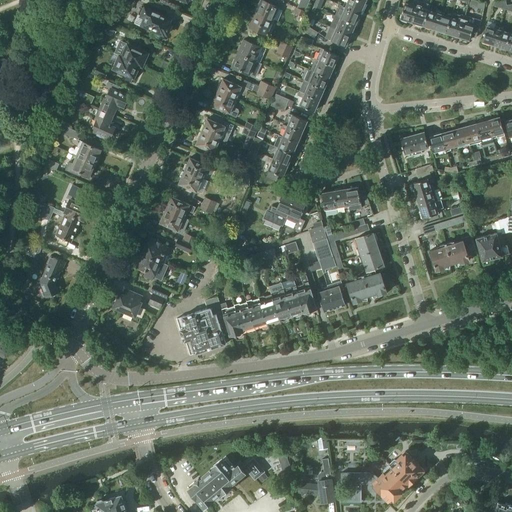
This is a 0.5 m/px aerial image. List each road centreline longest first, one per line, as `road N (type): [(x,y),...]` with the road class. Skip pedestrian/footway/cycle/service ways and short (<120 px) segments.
road 1 (primary): [(511,376),(327,375),(137,402)]
road 2 (residential): [(73,347),(217,0)]
road 3 (primary): [(141,423),(321,399),(511,400)]
road 4 (residential): [(73,347),(106,376),(153,379),(316,357),(427,326)]
road 5 (residential): [(381,167),(321,179),(302,166),(346,59),(377,55)]
road 6 (residential): [(427,326),(381,167)]
road 7 (primary): [(137,402),(0,431)]
road 8 (residential): [(372,109),(511,95)]
road 9 (primary): [(7,455),(141,423)]
road 10 (residential): [(511,65),(386,26)]
